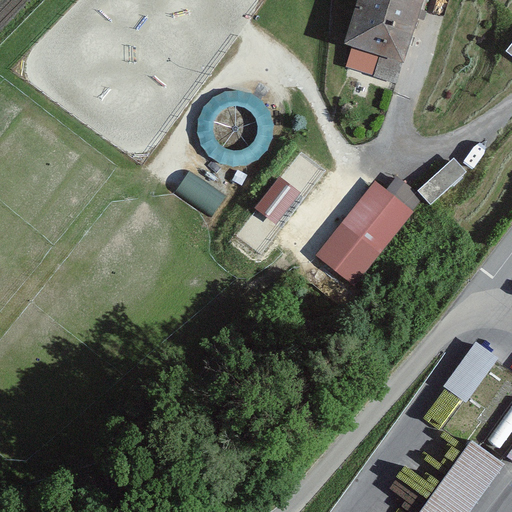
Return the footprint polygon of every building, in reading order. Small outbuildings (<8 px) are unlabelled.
[(425,0),(362,0),(342,71),(401,87),(425,0)] [(260,114),(232,83),(194,115),(235,163),(264,138),(251,122),(260,114)] [(418,186),(432,201),(469,168),(455,152),(418,186)] [(189,167),(177,188),(215,210),(227,189),(189,167)] [(279,220),(302,187),(279,171),(256,204),(279,220)] [(373,181),(321,248),(358,276),(409,209),(373,181)] [(252,210),(237,231),(256,244),(271,223),(252,210)] [(476,337),(444,382),(467,398),(499,353),(476,337)]
